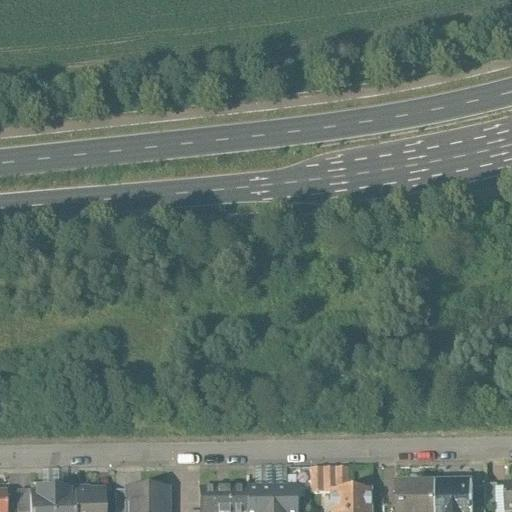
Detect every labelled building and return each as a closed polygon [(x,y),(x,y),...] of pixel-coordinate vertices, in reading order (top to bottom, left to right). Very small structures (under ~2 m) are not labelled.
[(331,494),(331,492),(348,492),(347,471),(311,471),(311,494),(331,494)] [(394,511),(437,511),(437,488),(394,488),(394,509),(394,511)] [(474,488),(437,488),(437,511),(474,511),(474,492),(474,488)] [(76,491),(76,511),(103,511),(103,491),(88,491),(88,489),(76,489),(76,491)] [(125,491),(125,493),(125,511),(168,511),(168,490),(125,491)] [(76,511),(76,491),(53,492),(53,511),(76,511)] [(17,511),(29,511),(29,492),(17,492),(17,511)] [(53,511),(53,492),(29,492),(29,511),(53,511)] [(247,511),(295,511),(295,492),(248,493),(247,511)] [(331,494),(330,511),(370,511),(371,492),(348,492),(331,492),(331,494)] [(486,511),(486,492),(474,492),(474,511),(486,511)] [(115,511),(125,511),(125,493),(115,493),(115,511)] [(247,511),(248,493),(200,493),(200,511),(247,511)]
